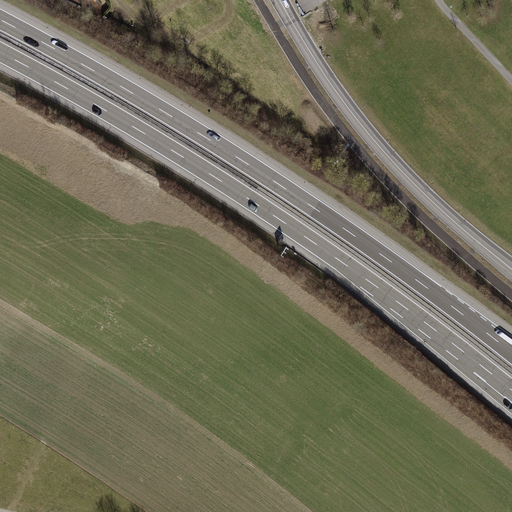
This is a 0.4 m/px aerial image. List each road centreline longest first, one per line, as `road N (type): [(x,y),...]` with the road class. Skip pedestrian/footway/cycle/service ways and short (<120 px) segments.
road 1 (motorway): [(0,51),(252,201),(511,389)]
road 2 (motorway): [(511,351),(286,188),(0,18)]
road 3 (secondary): [(274,0),(335,96),(411,190),(511,273)]
